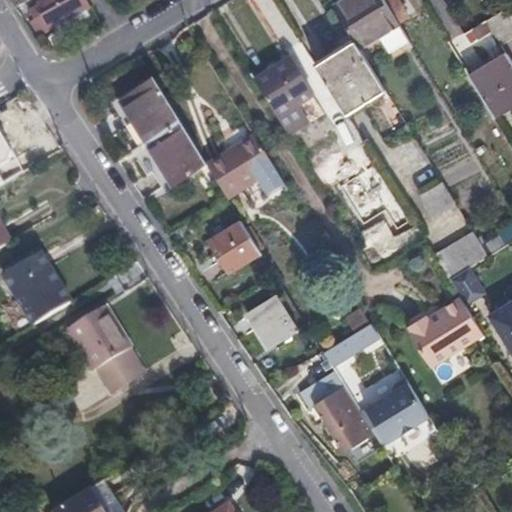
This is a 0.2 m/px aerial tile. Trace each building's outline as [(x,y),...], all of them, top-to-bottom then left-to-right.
[(86,0),(42,0),(28,8),(32,14),(36,19),(32,22),(40,36),(91,8),(86,0)] [(410,40),(385,0),(344,0),(334,7),(356,41),(360,48),(380,36),(390,52),(410,40)] [(511,40),(511,6),(488,21),(503,46),(511,40)] [(356,41),(324,61),(317,65),(347,114),(354,110),(386,90),(360,48),(356,41)] [(511,59),(508,54),(489,65),(470,77),(495,116),(511,105),(511,59)] [(314,97),(291,60),(256,83),(279,119),(299,106),(314,97)] [(174,188),(208,167),(207,165),(156,82),(122,103),(123,106),(115,111),(125,128),(120,131),(148,177),(153,173),(166,192),(173,188),(174,188)] [(310,124),(299,106),(279,119),(290,137),(310,124)] [(231,150),(207,165),(208,167),(229,200),(259,181),(269,197),(287,186),(277,170),(258,140),(255,135),(231,150)] [(0,187),(17,178),(0,148),(0,187)] [(457,203),(443,182),(422,194),(435,217),(457,203)] [(262,253),(242,220),(210,241),(230,273),(262,253)] [(0,249),(12,243),(0,222),(0,249)] [(416,224),(374,249),(371,245),(362,251),(374,271),(426,240),(416,224)] [(511,227),(482,245),(489,256),(511,241),(511,227)] [(474,232),(435,255),(450,279),(489,256),(482,245),(474,232)] [(72,302),(41,253),(5,275),(35,325),(72,302)] [(300,329),(278,295),(248,313),(270,348),(300,329)] [(484,334),(462,298),(442,310),(429,318),(427,315),(409,327),(411,329),(409,330),(432,367),(484,334)] [(511,301),(490,315),(511,349),(511,301)] [(106,306),(70,328),(96,370),(98,369),(108,384),(113,392),(144,373),(139,364),(129,350),(132,348),(106,306)] [(361,308),(345,318),(356,333),(357,332),(371,324),(361,308)] [(366,346),(357,332),(356,333),(325,352),(333,367),(366,346)] [(388,442),(430,416),(407,379),(397,385),(394,392),(367,408),(388,442)] [(374,434),(344,387),(316,403),(346,452),(374,434)] [(367,408),(361,412),(383,446),(388,442),(367,408)] [(120,503),(105,480),(92,488),(91,489),(54,511),(113,511),(115,511),(120,503)]
